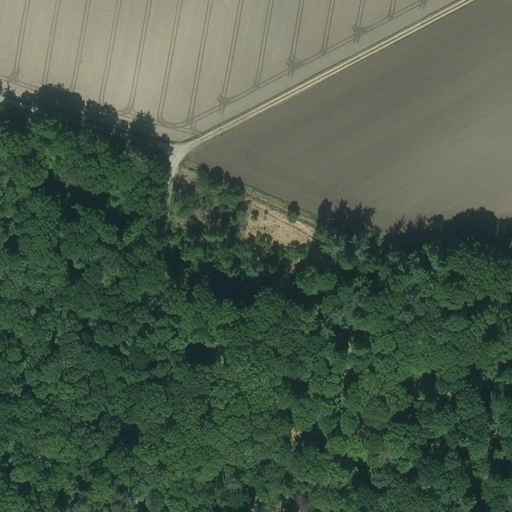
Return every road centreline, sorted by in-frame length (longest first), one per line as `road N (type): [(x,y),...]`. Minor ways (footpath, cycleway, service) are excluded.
road 1 (track): [(133,511),(178,152),(468,0)]
road 2 (track): [(511,478),(390,473),(133,507)]
road 3 (track): [(0,99),(178,152)]
